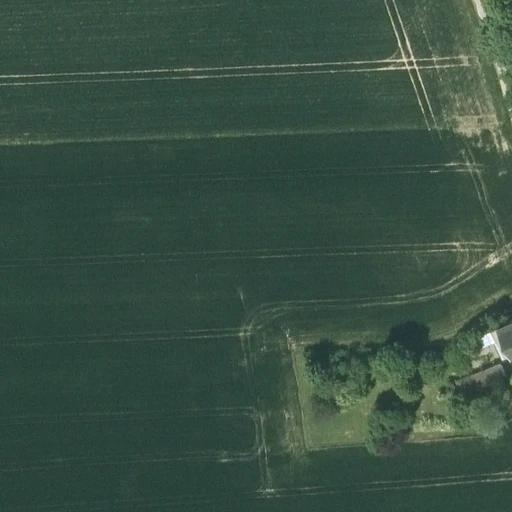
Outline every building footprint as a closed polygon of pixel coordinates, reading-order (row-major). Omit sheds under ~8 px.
[(511,354),(511,320),(496,328),(510,356),(511,354)] [(496,328),(477,337),(482,349),(493,343),(501,360),(510,356),(496,328)] [(499,364),(478,374),(483,387),(485,386),(504,378),(505,377),(499,364)] [(478,374),(469,377),(474,391),(483,387),(478,374)] [(504,378),(485,386),(490,397),(509,388),(504,378)]
